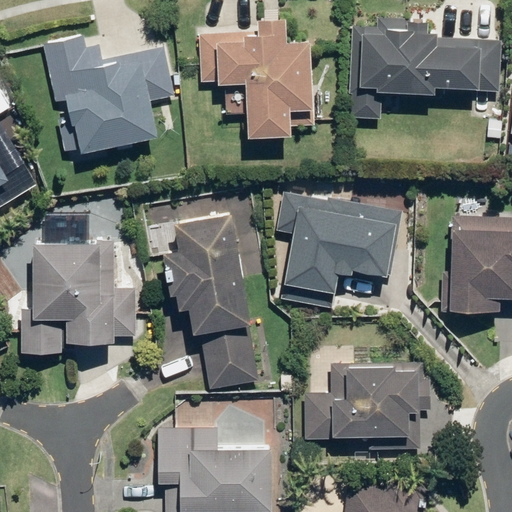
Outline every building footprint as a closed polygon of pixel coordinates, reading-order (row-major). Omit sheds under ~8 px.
[(320,99),(316,30),(292,31),(291,6),(263,8),(264,23),(200,27),(203,77),(252,74),(255,128),(299,126),(297,100),(320,99)] [(380,21),(356,20),(352,113),(384,114),(385,81),(503,86),(505,33),(444,30),(444,24),(432,23),(433,14),(381,12),(380,21)] [(86,30),(46,38),(58,96),(71,94),(74,108),(60,111),(67,146),(165,127),(158,93),(176,89),(167,42),(106,54),(103,39),(88,42),(86,30)] [(0,179),(16,170),(0,143),(0,179)] [(404,208),(285,187),(278,225),(295,228),(287,274),(342,284),(346,262),(359,264),(360,258),(395,264),(404,208)] [(258,314),(238,203),(179,214),(184,241),(170,243),(178,285),(183,284),(186,300),(194,298),(199,324),(204,324),(215,384),(262,376),(251,315),(258,314)] [(511,210),(455,209),(453,266),(445,266),(444,305),(500,307),(500,302),(511,302),(511,210)] [(117,231),(39,233),(40,301),(24,301),(25,345),(70,344),(70,332),(141,331),(140,283),(118,283),(117,231)] [(307,389),(307,434),(375,434),(375,445),(422,445),(422,404),(435,404),(435,373),(426,373),(426,356),(333,357),(333,388),(307,389)] [(168,481),(168,511),(229,511),(229,500),(279,501),(280,438),(222,437),(222,420),(162,420),(162,481),(168,481)] [(318,511),(310,511),(309,511),(428,511),(422,511),(426,476),(387,471),(386,481),(350,477),(345,511),(318,511)]
